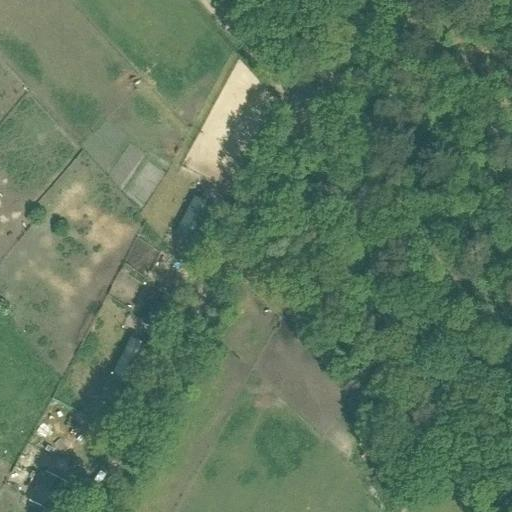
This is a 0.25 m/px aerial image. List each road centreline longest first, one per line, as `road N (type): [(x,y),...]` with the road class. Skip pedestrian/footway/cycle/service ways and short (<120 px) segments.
road 1 (track): [(204,0),(511,340)]
road 2 (track): [(303,108),(97,511)]
road 3 (track): [(303,108),(368,0)]
